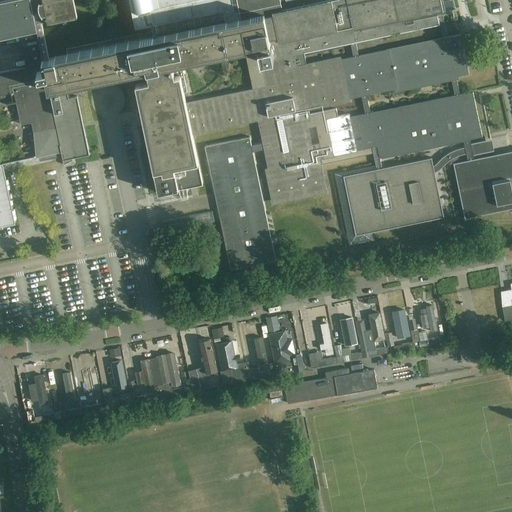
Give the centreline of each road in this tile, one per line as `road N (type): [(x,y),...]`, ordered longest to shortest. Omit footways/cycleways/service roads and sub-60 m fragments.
road 1 (residential): [(0,357),(511,255)]
road 2 (residential): [(29,511),(0,380)]
